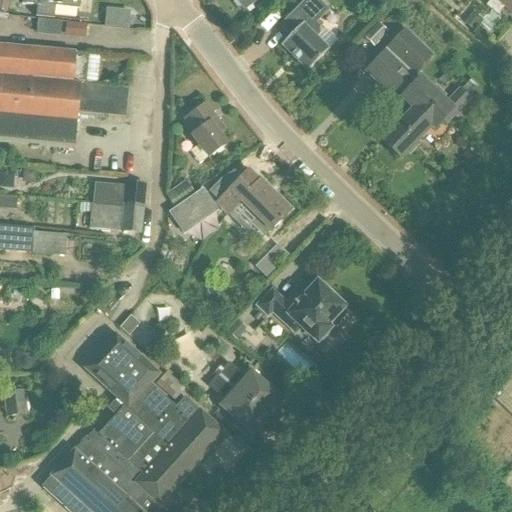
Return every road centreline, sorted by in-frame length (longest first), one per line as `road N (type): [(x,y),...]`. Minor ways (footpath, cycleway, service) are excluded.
road 1 (residential): [(472,323),(298,151),(169,0)]
road 2 (residential): [(141,290),(159,236),(165,0)]
road 3 (residential): [(300,511),(472,323)]
